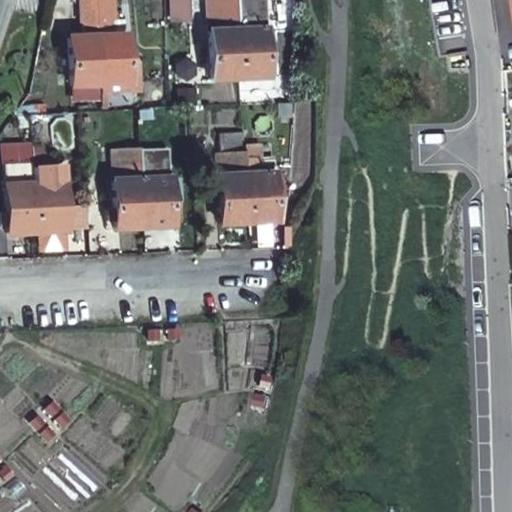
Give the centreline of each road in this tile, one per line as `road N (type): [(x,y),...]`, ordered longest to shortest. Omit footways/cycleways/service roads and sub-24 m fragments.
road 1 (residential): [(500,511),(489,86),(479,0)]
road 2 (residential): [(0,281),(259,278)]
